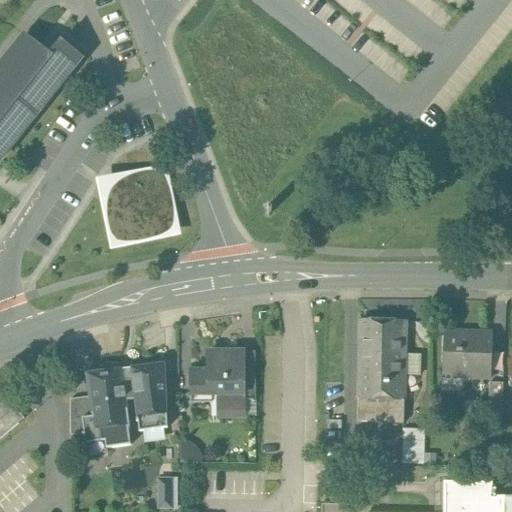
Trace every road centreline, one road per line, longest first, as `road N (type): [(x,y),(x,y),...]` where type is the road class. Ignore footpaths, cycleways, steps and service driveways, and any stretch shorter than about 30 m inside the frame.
road 1 (residential): [(167,92),(104,114),(12,246),(9,280),(30,333)]
road 2 (tertiary): [(511,277),(315,277),(223,286)]
road 3 (residential): [(223,286),(213,219),(167,92)]
road 4 (tertiary): [(223,286),(133,300),(30,333)]
